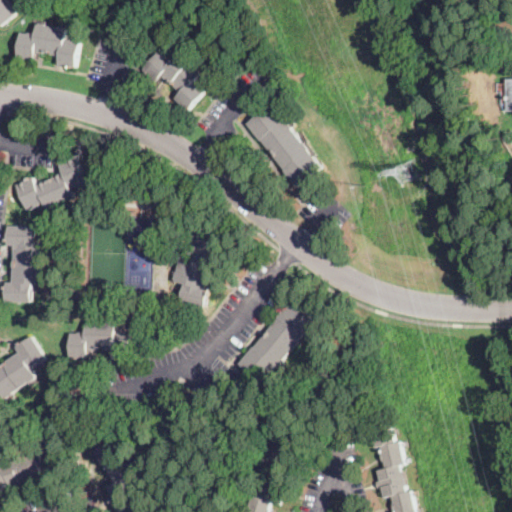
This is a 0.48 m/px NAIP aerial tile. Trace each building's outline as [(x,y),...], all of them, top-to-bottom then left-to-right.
[(0,0),(15,0),(19,5),(18,5),(24,12),(4,27),(0,22),(0,0)] [(69,28),(67,40),(82,42),(79,67),(61,64),(63,55),(42,52),(38,51),(37,60),(19,57),(23,32),(37,34),(39,23),(69,28)] [(163,50),(173,60),(180,52),(202,73),(195,82),(206,92),(190,109),(187,107),(178,98),(183,92),(165,75),(160,80),(146,68),(163,50)] [(304,184),(301,187),(250,123),(274,103),(325,167),(304,184)] [(88,183),(79,187),(74,189),(78,196),(49,210),(45,202),(30,209),(19,184),(33,178),(35,177),(39,184),(66,171),(63,164),(79,156),(90,182),(88,183)] [(39,228),(38,239),(37,239),(36,244),(47,245),(46,274),(47,274),(46,283),(35,283),(35,289),(37,289),(36,300),(35,300),(35,302),(9,301),(9,282),(15,282),(16,245),(10,245),(10,243),(11,225),(37,226),(37,228),(39,228)] [(208,229),(225,233),(221,253),(214,252),(207,287),(212,288),(208,307),(204,307),(183,302),(183,300),(181,299),(184,289),(186,289),(187,283),(178,281),(178,280),(176,279),(178,272),(179,272),(183,253),(182,252),(184,245),(185,245),(186,243),(195,245),(196,241),(194,241),(197,230),(199,230),(199,227),(208,229)] [(301,343),(300,345),(298,344),(266,384),(241,363),(255,346),(256,347),(280,318),(280,317),(293,300),(318,320),(303,338),(305,339),(301,343)] [(117,321),(117,323),(119,323),(119,333),(134,333),(134,358),(115,358),(115,350),(91,350),(91,358),(73,358),(73,333),(80,333),(88,332),(88,322),(90,322),(90,321),(110,322),(110,321),(117,321)] [(34,369),(37,374),(39,376),(37,377),(38,379),(32,383),(31,382),(15,393),(15,394),(8,399),(7,397),(6,398),(1,390),(0,390),(0,366),(11,359),(21,352),(18,347),(35,336),(49,358),(34,369)] [(396,434),(398,443),(403,441),(408,463),(403,465),(405,470),(406,470),(410,486),(408,487),(409,491),(414,490),(419,511),(398,511),(395,496),(392,496),(391,493),(388,493),(386,487),(389,487),(387,480),(382,481),(380,470),(388,468),(387,461),(385,461),(383,454),(385,454),(383,446),(378,448),(376,441),(373,441),(373,439),(371,433),(395,428),(396,434)] [(117,443),(123,456),(128,454),(137,475),(133,477),(144,501),(147,500),(151,511),(129,511),(128,509),(120,511),(116,502),(111,504),(109,498),(114,496),(109,486),(117,483),(114,476),(113,477),(110,470),(112,469),(109,462),(103,464),(100,458),(98,459),(95,451),(117,442),(117,443)] [(287,459),(283,475),(290,477),(287,488),(291,489),(289,495),(285,494),(282,504),(274,502),(272,510),(273,510),(272,511),(249,511),(250,510),(254,496),(259,497),(260,492),(259,492),(263,480),(260,479),(262,470),(265,470),(266,466),(263,465),(269,448),(289,454),(287,459)] [(42,451),(44,457),(59,451),(65,468),(50,473),(50,472),(39,475),(39,477),(37,478),(38,481),(33,482),(32,479),(26,481),(27,484),(12,490),(11,485),(1,488),(2,490),(0,490),(0,472),(3,471),(1,465),(11,462),(10,460),(25,455),(25,456),(42,451)]
